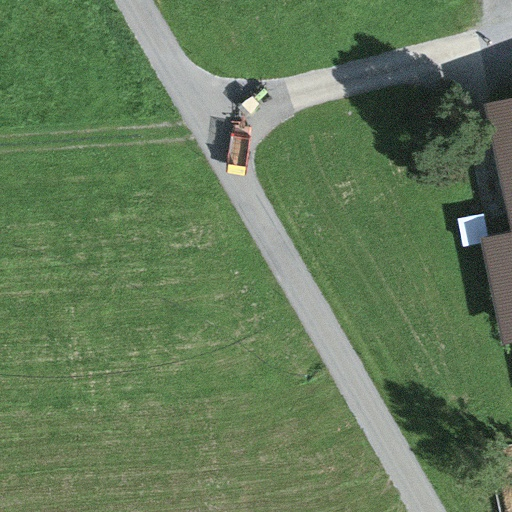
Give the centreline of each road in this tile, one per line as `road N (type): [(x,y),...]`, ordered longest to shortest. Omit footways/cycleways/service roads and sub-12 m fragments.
road 1 (residential): [(139,0),(437,511)]
road 2 (track): [(215,132),(318,88),(511,52)]
